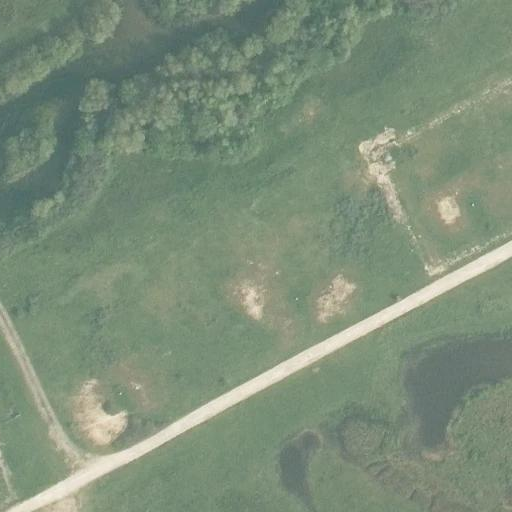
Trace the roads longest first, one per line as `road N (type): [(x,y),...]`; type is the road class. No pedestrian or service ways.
road 1 (track): [(47,495),(511,248)]
road 2 (track): [(0,324),(78,479)]
